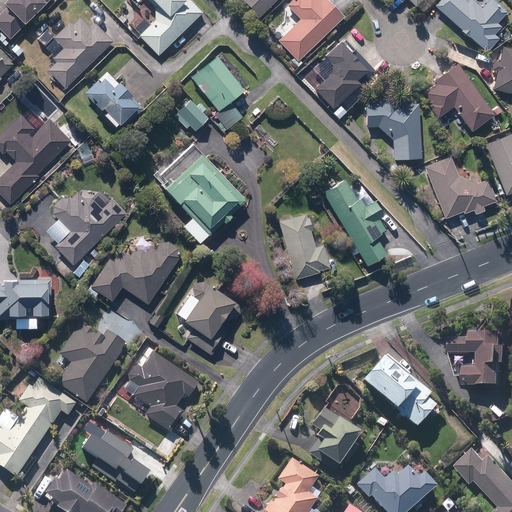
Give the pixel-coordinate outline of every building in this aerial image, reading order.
[(0,14),(0,29),(10,39),(49,0),(5,0),(6,0),(4,3),(8,7),(0,14)] [(139,36),(158,56),(202,13),(189,0),(184,0),(147,0),(155,8),(148,14),(155,21),(139,36)] [(144,0),(141,4),(145,9),(150,5),(145,0),(144,0)] [(242,0),(259,18),(277,0),(242,0)] [(278,41),(298,62),(344,18),(326,0),(292,0),(286,6),(300,20),(278,41)] [(439,0),(435,6),(487,52),(499,38),(494,34),(501,26),(497,23),(508,12),(494,0),(488,0),(482,8),(473,0),(469,0),(468,3),(464,0),(439,0)] [(48,71),(65,89),(113,42),(96,25),(91,29),(80,18),(73,25),(70,22),(53,38),(63,48),(52,59),(56,63),(48,71)] [(253,21),(258,26),(262,22),(258,18),(253,21)] [(138,29),(141,29),(144,27),(144,24),(142,21),(139,21),(136,23),(136,26),(138,29)] [(339,40),(324,54),(332,63),(331,72),(314,88),(332,107),(358,83),(353,78),(365,68),(339,40)] [(22,51),(15,43),(10,48),(17,56),(22,51)] [(493,89),(511,93),(511,48),(502,47),(499,62),(493,61),(492,69),(497,70),(493,89)] [(0,80),(2,79),(0,77),(13,65),(0,51),(0,80)] [(192,79),(218,112),(244,91),(217,58),(192,79)] [(453,106),(471,131),(494,114),(457,63),(434,80),(437,83),(424,92),(432,103),(429,106),(437,117),(453,106)] [(104,115),(114,127),(118,123),(119,124),(137,107),(129,99),(132,97),(119,82),(117,83),(106,71),(97,79),(98,81),(85,93),(101,110),(103,108),(107,112),(104,115)] [(79,101),(71,93),(61,102),(69,110),(79,101)] [(392,139),(393,159),(421,158),(419,104),(399,104),(399,102),(389,102),(389,98),(379,99),(379,103),(365,103),(366,126),(378,126),(392,139)] [(189,126),(195,131),(208,119),(190,101),(177,113),(178,114),(175,117),(187,129),(189,126)] [(493,110),(496,114),(501,110),(497,106),(493,110)] [(0,178),(0,195),(10,205),(39,177),(37,175),(71,142),(49,120),(32,136),(30,134),(35,129),(21,115),(0,135),(0,152),(3,155),(6,153),(16,163),(0,178)] [(457,126),(460,127),(462,127),(464,124),(463,121),(461,119),(458,120),(456,123),(457,126)] [(113,129),(116,133),(121,129),(118,125),(113,129)] [(74,134),(79,140),(83,136),(79,130),(74,134)] [(485,144),(505,195),(511,191),(511,139),(510,134),(485,144)] [(172,179),(163,187),(206,233),(241,198),(199,153),(172,179)] [(425,167),(445,218),(463,211),(463,213),(474,209),(475,213),(484,209),(483,206),(496,200),(487,178),(476,183),(457,174),(450,157),(425,167)] [(323,193),(367,266),(387,254),(376,238),(386,231),(379,219),(384,217),(375,202),(365,207),(361,199),(358,201),(345,180),(323,193)] [(55,247),(73,266),(125,215),(110,200),(102,209),(92,199),(83,199),(77,193),(69,201),(68,199),(61,199),(53,208),(52,214),(70,232),(55,247)] [(279,223),(296,279),(319,273),(318,271),(329,268),(323,246),(315,248),(311,232),(312,231),(308,218),(307,219),(306,215),(279,223)] [(123,287),(147,304),(179,258),(178,248),(170,243),(159,245),(155,249),(151,246),(145,254),(141,251),(132,252),(129,256),(122,251),(114,263),(109,260),(86,292),(94,298),(98,292),(112,302),(123,287)] [(91,253),(94,258),(99,254),(95,249),(91,253)] [(75,274),(80,278),(86,271),(81,267),(75,274)] [(50,280),(3,281),(3,285),(0,284),(0,319),(16,320),(16,330),(37,329),(36,319),(51,319),(50,280)] [(187,338),(211,355),(227,333),(217,326),(225,316),(230,320),(236,319),(240,314),(238,305),(204,281),(197,282),(193,289),(194,297),(191,301),(196,304),(184,321),(194,328),(187,338)] [(149,322),(157,327),(163,318),(155,313),(149,322)] [(57,385),(86,404),(122,352),(120,351),(125,344),(107,331),(102,338),(97,334),(96,336),(79,325),(58,356),(71,364),(57,385)] [(465,386),(503,386),(503,364),(508,364),(508,347),(503,347),(503,332),(470,332),(470,338),(450,338),(450,352),(479,352),(479,367),(465,367),(465,386)] [(145,416),(170,433),(184,413),(175,407),(183,395),(188,398),(198,384),(153,353),(141,370),(137,368),(133,368),(127,377),(128,382),(130,383),(124,391),(150,409),(145,416)] [(362,380),(415,427),(434,405),(426,398),(429,394),(407,375),(405,378),(383,358),(362,380)] [(0,467),(16,479),(60,412),(67,417),(76,405),(39,379),(32,389),(28,386),(18,402),(26,408),(9,433),(0,427),(0,467)] [(15,386),(10,382),(4,389),(10,393),(15,386)] [(322,432),(308,453),(333,470),(358,432),(323,408),(312,425),(322,432)] [(497,511),(511,511),(511,476),(492,456),(486,461),(474,448),(455,466),(473,486),(477,482),(502,508),(497,511)] [(262,511),(317,511),(311,508),(319,496),(310,489),(317,477),(291,459),(277,479),(286,485),(283,489),(281,488),(275,497),(276,498),(273,503),(270,501),(262,511)] [(371,495),(385,511),(406,511),(435,486),(423,473),(417,478),(407,466),(396,476),(392,472),(383,480),(374,469),(356,484),(368,497),(371,495)] [(48,491),(62,501),(59,505),(68,511),(122,511),(128,504),(96,481),(93,485),(69,468),(61,478),(58,477),(48,491)] [(344,489),(349,495),(354,491),(348,485),(344,489)] [(254,511),(241,503),(236,509),(239,511),(254,511)]
